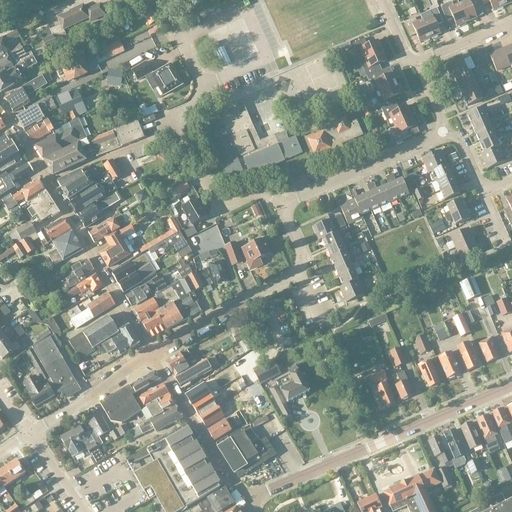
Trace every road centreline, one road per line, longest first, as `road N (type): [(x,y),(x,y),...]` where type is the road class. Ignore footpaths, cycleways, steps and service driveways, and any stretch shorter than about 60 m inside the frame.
road 1 (unclassified): [(279,205),(260,193),(218,210),(183,134),(203,84),(153,0)]
road 2 (unclassified): [(149,354),(0,109)]
road 3 (tertiary): [(251,496),(511,385)]
road 4 (track): [(174,33),(6,120)]
road 5 (unclassified): [(279,205),(446,133)]
road 6 (unclassified): [(251,496),(233,484),(149,354)]
road 7 (unclassified): [(149,354),(297,271)]
road 8 (unclassified): [(30,433),(149,354)]
